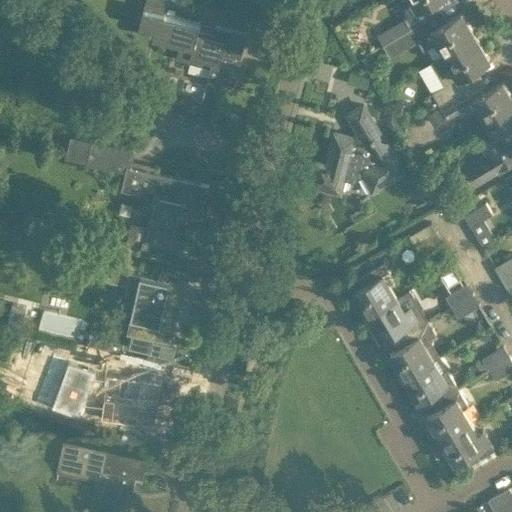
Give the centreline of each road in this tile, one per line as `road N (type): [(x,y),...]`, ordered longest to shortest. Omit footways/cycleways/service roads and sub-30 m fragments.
road 1 (residential): [(429,506),(406,461),(401,418),(330,294),(241,273)]
road 2 (residential): [(241,273),(312,0)]
road 3 (residential): [(188,511),(241,273)]
